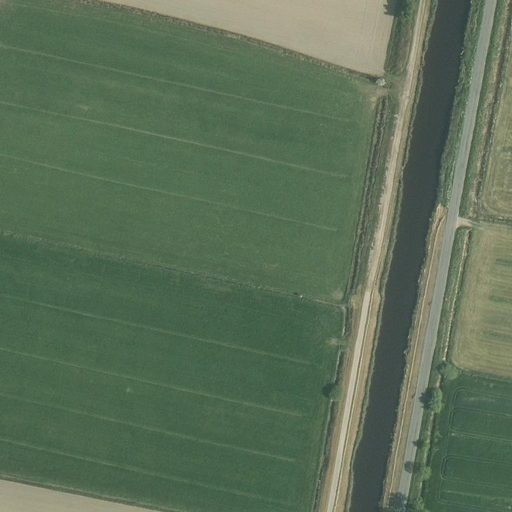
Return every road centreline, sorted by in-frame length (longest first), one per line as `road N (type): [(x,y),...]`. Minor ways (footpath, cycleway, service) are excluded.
road 1 (track): [(328,511),(421,0)]
road 2 (tertiary): [(401,511),(492,0)]
